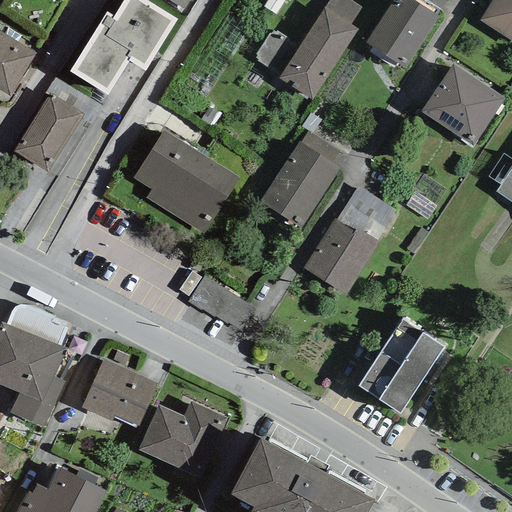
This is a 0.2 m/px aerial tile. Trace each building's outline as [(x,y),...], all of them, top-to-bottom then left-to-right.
[(69,71),(108,94),(128,61),(145,71),(177,19),(145,0),(123,0),(113,16),(106,12),(69,71)] [(168,0),(183,10),(189,0),(168,0)] [(275,15),(285,0),(267,0),(263,7),(275,15)] [(329,0),(324,8),(350,25),(361,8),(348,0),(329,0)] [(413,0),(393,0),(365,43),(404,68),(438,17),(413,0)] [(425,0),(441,10),(447,0),(425,0)] [(511,0),(492,0),(479,21),(511,41),(511,0)] [(280,76),(278,79),(311,100),(358,30),(350,25),(324,8),(300,46),(280,76)] [(4,34),(17,42),(20,36),(8,28),(4,34)] [(4,34),(0,31),(0,90),(10,97),(36,54),(17,42),(4,34)] [(257,62),(280,76),(300,46),(277,31),(276,33),(274,32),(271,36),(269,34),(256,55),(258,56),(256,58),(259,60),(257,62)] [(504,98),(453,64),(420,112),(472,146),(504,98)] [(80,119),(91,125),(102,108),(54,78),(44,94),(48,96),(49,94),(83,115),(80,119)] [(80,119),(83,115),(49,94),(48,96),(13,152),(48,173),(80,119)] [(209,126),(218,113),(209,107),(200,120),(209,126)] [(308,131),(311,133),(322,120),(310,114),(301,127),(308,131)] [(164,130),(133,178),(151,189),(145,198),(202,233),(238,178),(164,130)] [(301,142),(331,163),(338,152),(311,133),(308,131),(301,142)] [(301,142),(299,141),(259,202),(302,228),(340,169),(331,163),(301,142)] [(511,166),(495,192),(511,203),(511,166)] [(336,220),(377,241),(395,211),(358,186),(336,220)] [(428,220),(436,207),(414,192),(406,205),(428,220)] [(336,220),(334,219),(302,268),(345,295),(379,242),(377,241),(336,220)] [(428,233),(420,228),(406,250),(413,255),(428,233)] [(256,309),(204,276),(187,302),(202,311),(202,310),(215,318),(215,317),(228,325),(229,324),(241,332),(256,309)] [(6,324),(61,346),(68,329),(50,323),(54,317),(28,305),(23,305),(19,305),(15,307),(12,310),(6,324)] [(402,319),(358,386),(400,414),(444,347),(402,319)] [(6,324),(1,322),(0,325),(0,385),(19,393),(9,413),(41,428),(64,382),(53,377),(66,348),(61,346),(6,324)] [(128,357),(117,351),(112,360),(123,365),(128,357)] [(103,360),(81,408),(111,422),(114,415),(138,426),(157,384),(103,360)] [(202,482),(224,437),(220,435),(227,419),(190,402),(183,417),(158,405),(137,451),(202,482)] [(366,511),(373,501),(261,439),(230,494),(254,507),(250,511),(366,511)] [(28,492),(15,511),(95,511),(106,491),(94,485),(75,476),(58,467),(46,490),(36,485),(32,493),(28,492)] [(75,476),(94,485),(97,479),(79,469),(75,476)]
